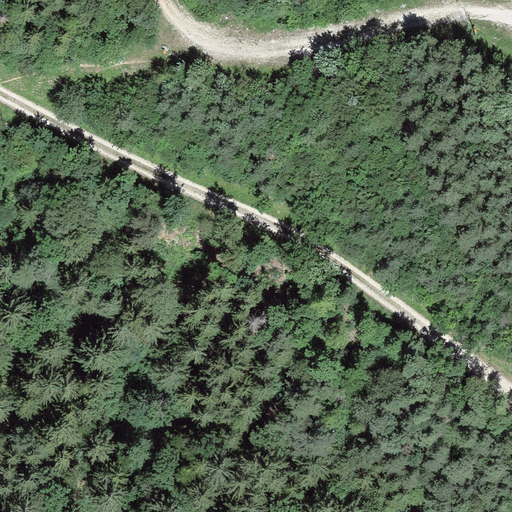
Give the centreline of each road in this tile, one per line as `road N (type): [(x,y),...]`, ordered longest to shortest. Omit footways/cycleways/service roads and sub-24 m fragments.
road 1 (track): [(511,394),(307,242),(0,93)]
road 2 (track): [(511,20),(425,16),(275,53),(221,53),(180,26),(165,0)]
